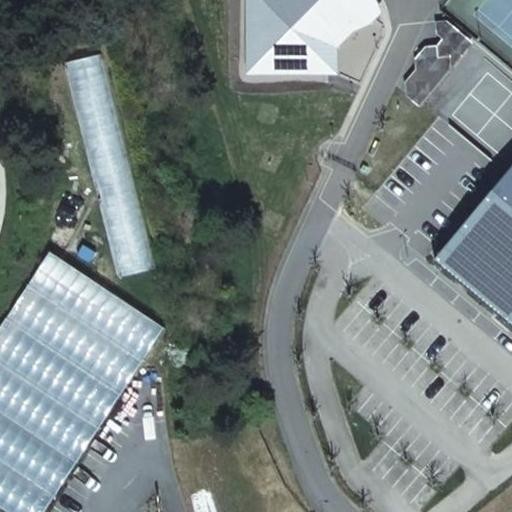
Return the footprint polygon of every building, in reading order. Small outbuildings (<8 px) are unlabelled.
[(377,11),(371,0),(249,0),(250,69),(333,70),(334,44),(352,27),(368,19),(377,11)] [(431,50),(449,67),(471,41),(446,20),(433,22),(435,44),(425,46),(413,59),(414,70),(431,50)] [(403,83),(423,99),(449,67),(431,50),(414,70),(403,83)] [(104,54),(103,54),(67,63),(120,276),(157,267),(104,54)] [(417,105),(423,99),(403,83),(404,94),(417,105)] [(511,161),(432,258),(511,325),(511,161)] [(43,511),(163,327),(48,251),(0,325),(0,507),(7,511),(43,511)]
